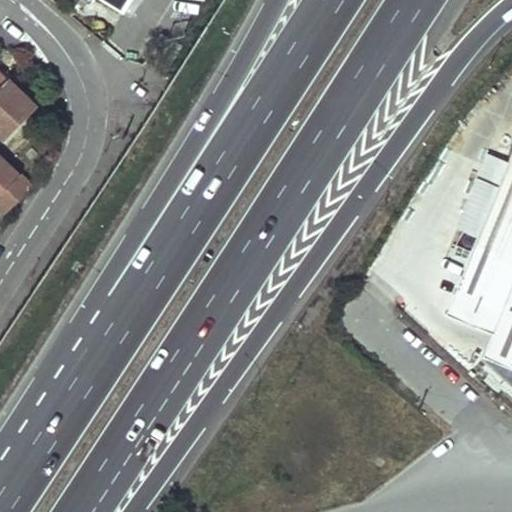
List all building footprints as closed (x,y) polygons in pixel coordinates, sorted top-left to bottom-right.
[(109,0),(124,10),(130,0),(109,0)] [(8,81),(0,88),(0,136),(4,141),(36,107),(8,81)] [(511,146),(504,167),(493,190),(472,243),(441,317),(487,335),(477,358),(511,372),(511,146)] [(0,155),(0,208),(7,215),(34,186),(0,155)] [(504,167),(479,156),(469,180),(493,190),(504,167)] [(469,180),(467,179),(446,232),(472,243),(493,190),(469,180)]
